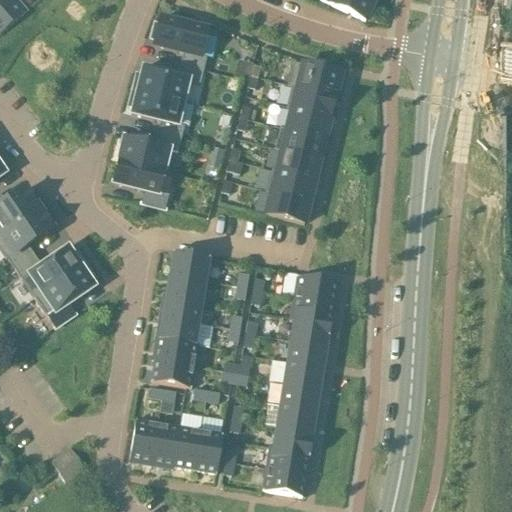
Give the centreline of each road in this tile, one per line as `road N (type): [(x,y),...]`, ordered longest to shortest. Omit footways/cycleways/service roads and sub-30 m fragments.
road 1 (residential): [(78,204),(140,260),(108,473),(135,511)]
road 2 (tertiary): [(421,197),(405,445),(392,511)]
road 3 (residential): [(78,204),(141,0)]
road 4 (residential): [(430,55),(326,35),(232,0)]
road 5 (tertiary): [(430,55),(421,197)]
road 6 (tertiary): [(421,197),(454,59)]
